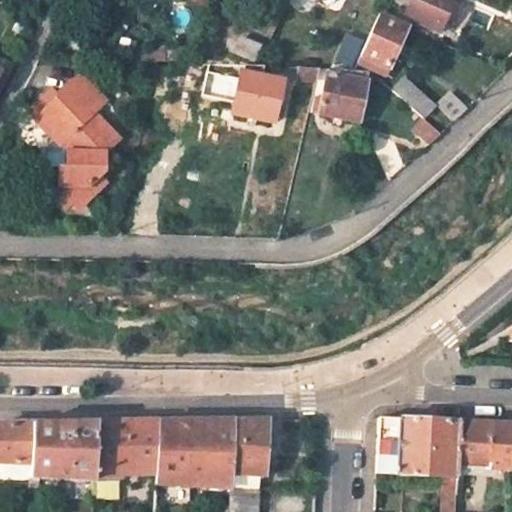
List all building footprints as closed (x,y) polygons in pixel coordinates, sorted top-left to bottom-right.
[(399,0),(413,5),(407,19),(442,33),(457,0),(399,0)] [(392,70),(412,30),(381,16),(360,56),(392,70)] [(90,41),(76,40),(76,35),(58,33),(56,50),(89,54),(90,41)] [(261,43),(242,33),(235,48),(254,58),(261,43)] [(336,59),(354,67),(364,45),(346,37),(336,59)] [(157,60),(158,50),(146,49),(144,59),(157,60)] [(264,78),(267,65),(247,64),(245,73),(243,73),(233,114),(275,123),(285,82),(264,78)] [(319,67),(300,66),(300,77),(316,78),(319,67)] [(357,121),(367,82),(329,73),(320,112),(357,121)] [(101,100),(75,76),(66,86),(65,85),(54,97),(55,99),(34,123),(68,154),(69,168),(61,169),(61,187),(53,195),(67,210),(73,203),(80,210),(107,184),(100,177),(104,171),(104,154),(118,137),(90,112),(101,100)] [(407,77),(395,89),(425,116),(435,105),(407,77)] [(45,188),(53,195),(61,187),(45,188)] [(454,478),(454,470),(457,420),(378,416),(375,473),(441,477),(454,478)] [(157,421),(155,472),(154,483),(228,486),(229,472),(231,427),(231,419),(185,420),(157,421)] [(485,468),(511,469),(511,422),(485,422),(457,420),(454,470),(485,472),(485,468)] [(114,422),(96,422),(93,478),(113,479),(113,473),(155,472),(157,421),(114,422)] [(29,476),(39,476),(93,480),(93,478),(96,422),(58,423),(32,423),(30,461),(29,476)] [(0,423),(0,459),(30,461),(32,423),(0,423)] [(264,429),(231,427),(229,472),(246,474),(262,475),(264,429)] [(246,487),(246,474),(229,472),(228,486),(246,487)] [(37,495),(39,476),(29,476),(28,494),(37,495)] [(452,511),(454,478),(441,477),(438,511),(452,511)] [(254,511),(255,488),(246,487),(228,486),(226,511),(254,511)]
